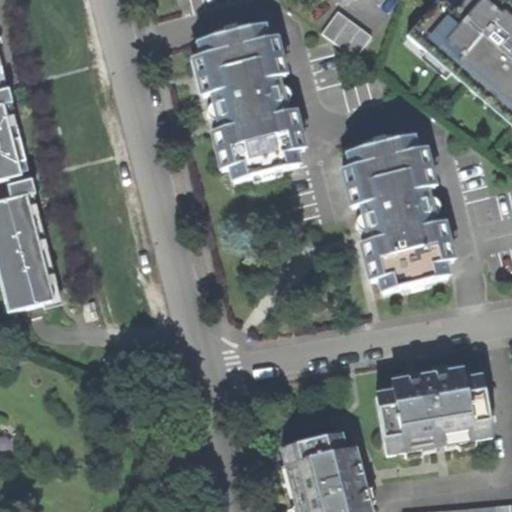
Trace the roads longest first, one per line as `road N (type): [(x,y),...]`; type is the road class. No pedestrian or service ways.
road 1 (residential): [(112,0),(209,377)]
road 2 (residential): [(209,377),(511,322)]
road 3 (residential): [(209,377),(243,511)]
